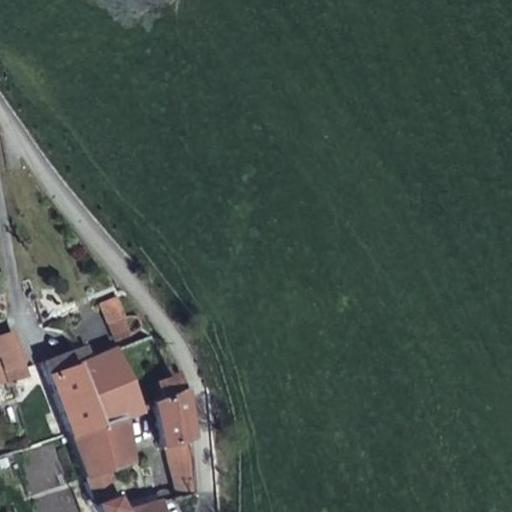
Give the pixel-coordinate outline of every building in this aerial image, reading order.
[(8,365),(22,361),(13,331),(0,334),(0,380),(12,377),(8,365)] [(46,357),(71,431),(71,432),(122,415),(122,417),(139,411),(119,348),(93,356),(89,343),(46,357)] [(180,370),(166,345),(160,347),(168,376),(155,380),(160,396),(151,398),(164,445),(191,437),(183,384),(180,370)] [(8,365),(12,377),(26,374),(22,361),(8,365)] [(137,462),(122,417),(122,415),(71,432),(83,468),(97,511),(161,511),(159,503),(132,511),(119,511),(108,474),(137,462)]
